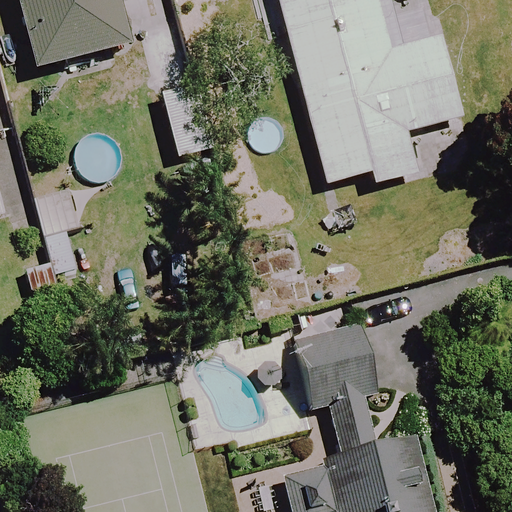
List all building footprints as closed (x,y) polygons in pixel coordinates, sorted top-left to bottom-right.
[(137,50),(122,0),(11,0),(33,79),(137,50)] [(273,0),(322,192),(370,180),(373,193),(418,181),(407,137),(462,123),(441,44),(389,57),(373,0),(273,0)] [(192,88),(172,25),(142,35),(161,98),(192,88)] [(52,270),(55,280),(76,275),(66,237),(81,233),(72,197),(36,205),(52,270)] [(422,511),(414,469),(291,493),(294,511),(422,511)]
